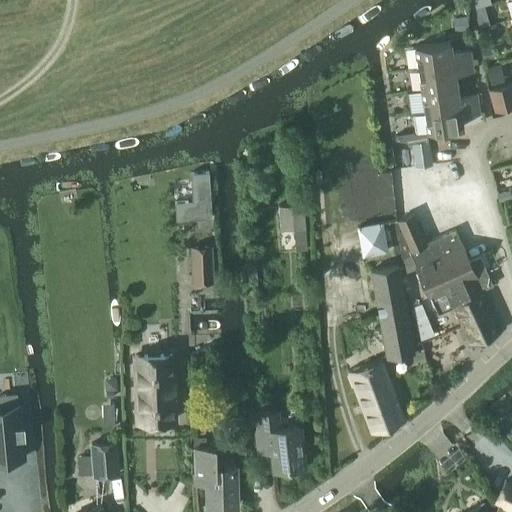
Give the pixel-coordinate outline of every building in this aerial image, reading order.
[(495,6),(477,10),(481,26),(499,21),(495,6)] [(470,28),(468,15),(454,17),(456,29),(470,28)] [(418,68),(472,60),(470,49),(452,52),(451,40),(415,46),(418,68)] [(484,59),(498,57),(496,49),(489,45),(482,46),(484,59)] [(421,89),(457,84),(455,73),(474,70),(472,60),(418,68),(421,89)] [(487,67),(490,79),(504,76),(501,63),(487,67)] [(495,110),(511,104),(511,83),(489,90),(495,110)] [(424,110),(478,103),(477,92),(459,95),(457,84),(421,89),(424,110)] [(478,103),(424,110),(428,132),(463,127),(462,116),(480,113),(478,103)] [(429,139),(412,142),(416,166),(433,164),(429,139)] [(499,201),(500,201),(511,198),(510,190),(498,193),(497,193),(499,201)] [(304,203),(279,205),(281,228),(295,227),(296,250),(308,249),(304,203)] [(425,242),(420,232),(413,213),(398,220),(403,231),(400,232),(402,258),(411,253),(430,295),(431,295),(439,314),(453,307),(469,343),(500,331),(481,290),(493,285),(480,255),(469,260),(456,229),(425,242)] [(212,245),(191,246),(193,283),(214,282),(212,245)] [(387,356),(414,351),(399,264),(371,269),(387,356)] [(136,351),(137,396),(138,420),(172,419),(172,387),(171,351),(136,351)] [(372,431),(405,419),(382,357),(349,369),(372,431)] [(0,375),(0,435),(27,430),(18,367),(3,369),(4,375),(0,375)] [(285,425),(283,408),(254,411),(258,442),(271,441),(274,468),(304,464),(299,424),(285,425)] [(511,410),(500,421),(511,435),(511,410)] [(117,439),(91,442),(94,475),(120,473),(117,439)] [(218,463),(217,444),(194,445),(195,475),(206,474),(207,505),(237,505),(236,463),(218,463)] [(511,482),(506,480),(496,501),(500,503),(496,511),(511,511),(511,482)] [(106,511),(103,503),(75,511),(106,511)] [(487,511),(482,503),(466,511),(487,511)]
